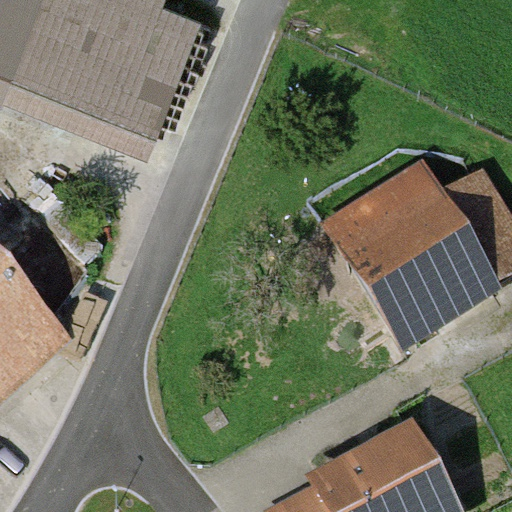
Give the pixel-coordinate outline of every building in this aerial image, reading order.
[(163,0),(0,0),(0,77),(154,133),(194,21),(161,9),(163,0)] [(365,0),(401,17),(409,0),(365,0)] [(440,216),(424,188),(335,240),(405,359),(511,295),(511,228),(488,188),(440,216)] [(0,401),(57,349),(0,288),(0,401)] [(447,511),(415,451),(297,511),(447,511)]
